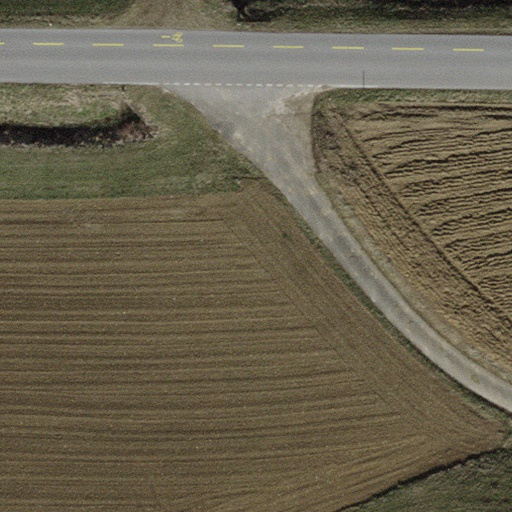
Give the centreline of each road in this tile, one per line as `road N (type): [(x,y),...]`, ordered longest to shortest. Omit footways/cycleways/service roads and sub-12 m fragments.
road 1 (tertiary): [(0,53),(511,68)]
road 2 (track): [(511,350),(356,263),(218,62)]
